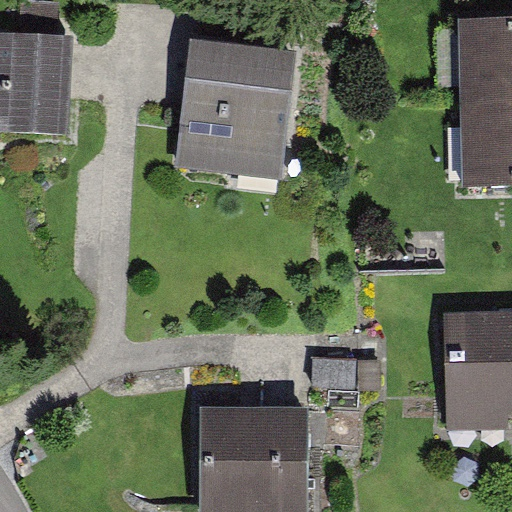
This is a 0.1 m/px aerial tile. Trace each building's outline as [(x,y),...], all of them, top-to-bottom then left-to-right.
[(474,102),(511,100),(511,22),(472,24),(474,102)] [(73,30),(0,26),(0,121),(69,125),(71,88),(73,30)] [(185,103),(176,173),(282,187),(297,61),(191,48),(185,103)] [(476,180),(511,178),(511,100),(474,102),(476,180)] [(511,307),(446,309),(448,399),(511,397),(511,307)] [(310,485),(307,402),(265,403),(201,405),(204,505),(255,504),(254,487),(310,485)]
